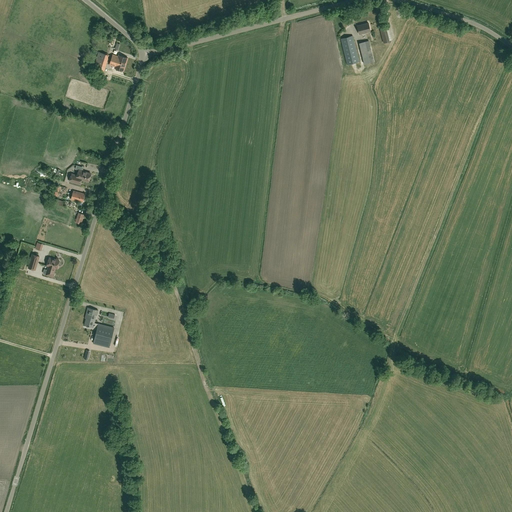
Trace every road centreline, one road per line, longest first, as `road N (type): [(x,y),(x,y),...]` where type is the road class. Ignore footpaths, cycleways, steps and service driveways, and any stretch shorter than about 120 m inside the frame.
road 1 (unclassified): [(5,511),(145,53)]
road 2 (track): [(100,202),(181,300),(259,511)]
road 3 (unclassified): [(145,53),(357,0)]
road 4 (unclassified): [(511,46),(467,20),(402,0)]
